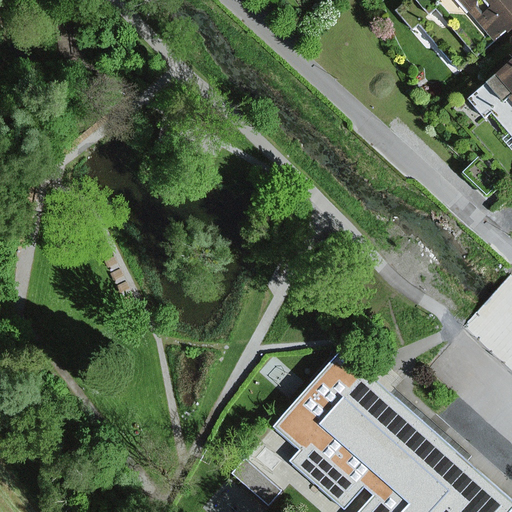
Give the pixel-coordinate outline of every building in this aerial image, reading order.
[(460,0),(473,15),(489,0),(460,0)] [(511,23),(511,0),(489,0),(473,15),(494,39),(511,23)] [(511,111),(511,58),(486,82),(511,111)] [(511,273),(468,322),(494,347),(506,334),(501,329),(510,319),(511,320),(511,273)] [(505,511),(511,505),(511,497),(366,369),(325,415),(311,403),(268,452),(337,511),(338,511),(361,486),(374,497),(361,511),(505,511)]
